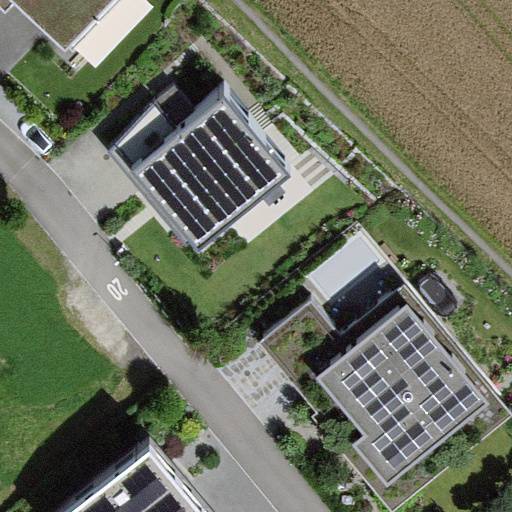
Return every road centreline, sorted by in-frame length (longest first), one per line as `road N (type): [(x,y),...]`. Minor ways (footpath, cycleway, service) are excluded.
road 1 (residential): [(142,315),(307,511)]
road 2 (residential): [(0,146),(142,315)]
road 3 (residential): [(0,384),(83,357),(142,315)]
